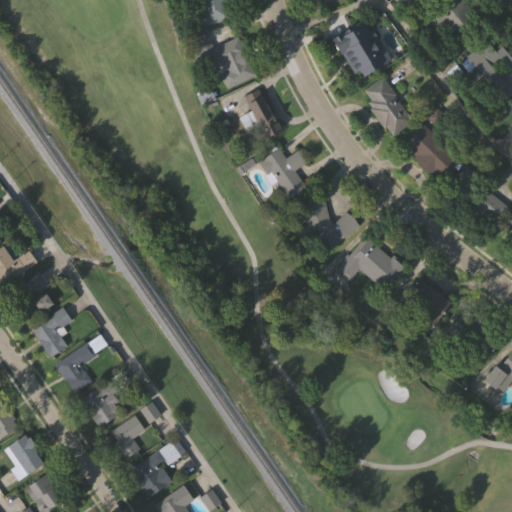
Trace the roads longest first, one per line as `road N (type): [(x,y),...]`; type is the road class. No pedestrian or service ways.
road 1 (residential): [(511,294),(394,197),(352,147),(318,97),(279,0)]
road 2 (residential): [(115,511),(0,346)]
